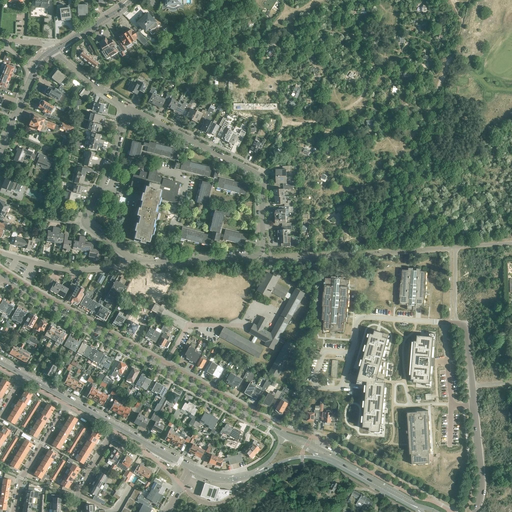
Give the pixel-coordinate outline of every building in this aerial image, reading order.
[(52,0),(35,0),(35,6),(39,7),(39,8),(47,8),(47,0),(52,1),(52,0)] [(267,0),(263,7),(270,11),(277,0),(276,0),(267,0)] [(87,3),(82,3),(78,3),(78,5),(78,16),(79,17),(81,17),(83,16),(83,15),(84,17),(87,17),(87,15),(87,3)] [(66,20),(65,19),(66,19),(67,21),(70,20),(70,18),(68,6),(63,7),(63,4),(57,5),(57,10),(60,9),(61,20),(61,21),(62,21),(65,21),(65,20),(66,20)] [(155,22),(154,22),(147,14),(138,22),(144,30),(147,28),(149,27),(151,30),(154,28),(155,28),(156,27),(157,25),(157,24),(157,23),(156,23),(155,22)] [(124,32),(131,42),(137,39),(143,45),(147,41),(140,34),(138,32),(135,34),(133,31),(131,29),(129,31),(128,29),(124,32)] [(227,39),(234,36),(231,30),(224,32),(227,39)] [(133,45),(131,42),(124,32),(121,34),(122,35),(119,37),(121,39),(120,39),(120,40),(117,42),(123,51),(126,49),(133,45)] [(106,59),(118,51),(119,52),(121,51),(118,46),(117,47),(115,44),(114,45),(111,39),(107,41),(105,38),(101,40),(102,41),(98,43),(100,46),(103,51),(102,52),(106,59)] [(87,62),(92,56),(89,54),(89,55),(83,51),(79,56),(80,57),(80,58),(81,59),(83,59),(87,62)] [(9,63),(12,58),(4,55),(2,60),(9,63)] [(94,58),(92,56),(87,62),(90,65),(91,67),(92,67),(93,67),(94,68),(98,63),(93,59),(94,58)] [(2,74),(10,78),(10,77),(11,77),(12,75),(12,74),(12,72),(14,73),(16,68),(15,68),(15,67),(11,65),(10,66),(6,64),(2,74)] [(62,74),(57,70),(56,69),(50,76),(59,84),(62,86),(63,86),(65,84),(64,82),(66,78),(67,79),(71,82),(80,89),(82,86),(74,79),(64,72),(62,74)] [(10,78),(2,74),(0,77),(0,85),(8,88),(9,84),(8,83),(8,81),(9,81),(10,79),(10,78)] [(143,93),(147,86),(138,81),(136,84),(133,82),(128,90),(136,95),(139,91),(143,93)] [(59,87),(57,90),(53,88),(53,89),(49,87),(48,90),(46,89),(44,92),(47,94),(46,94),(56,100),(57,99),(58,100),(60,97),(59,96),(60,93),(62,94),(64,91),(59,87)] [(85,99),(90,92),(83,87),(77,94),(85,99)] [(154,106),(159,96),(155,94),(155,95),(152,94),(155,89),(152,87),(148,94),(151,96),(148,102),(154,106)] [(167,101),(170,96),(167,95),(164,100),(162,99),(162,98),(159,96),(154,106),(160,109),(163,102),(166,103),(167,101)] [(173,112),(178,102),(174,100),(175,97),(171,95),(170,96),(167,101),(170,102),(167,108),(169,109),(169,110),(173,112)] [(55,104),(53,107),(43,101),(43,102),(41,100),(39,104),(40,104),(38,107),(42,109),(41,110),(45,112),(44,115),(49,117),(53,119),(60,122),(61,121),(59,120),(59,118),(50,115),(49,114),(51,111),(53,112),(55,108),(57,105),(55,104)] [(186,109),(189,103),(187,102),(186,103),(184,102),(182,104),(178,102),(173,112),(177,114),(178,113),(180,114),(183,109),(185,110),(186,109)] [(191,120),(195,112),(189,109),(192,105),(191,105),(192,103),(190,102),(189,103),(186,109),(188,111),(185,116),(191,120)] [(106,114),(108,109),(103,108),(104,105),(94,103),(92,110),(106,114)] [(207,133),(212,123),(212,122),(208,120),(211,114),(214,109),(209,107),(206,112),(203,119),(202,121),(205,123),(204,126),(203,126),(201,130),(207,133)] [(203,119),(206,112),(202,110),(200,113),(196,110),(195,112),(191,120),(197,123),(200,118),(203,119)] [(103,124),(105,116),(90,113),(88,121),(103,124)] [(40,129),(43,120),(34,116),(32,120),(31,121),(30,121),(29,123),(30,124),(30,125),(29,128),(34,130),(35,128),(39,130),(40,129)] [(227,142),(232,132),(233,131),(227,128),(229,123),(225,120),(225,119),(223,117),(219,125),(222,127),(220,130),(223,132),(222,134),(223,134),(221,138),(227,142)] [(55,124),(43,120),(40,129),(42,130),(45,132),(47,127),(53,129),(54,128),(55,130),(57,125),(55,124)] [(98,129),(99,128),(102,129),(103,125),(88,122),(86,130),(95,132),(99,133),(100,129),(98,129)] [(60,126),(57,125),(55,130),(57,131),(59,130),(60,128),(71,133),(73,127),(61,123),(60,126)] [(218,126),(212,123),(207,133),(210,134),(210,133),(214,135),(218,126)] [(238,135),(232,132),(227,142),(227,143),(233,146),(235,141),(236,142),(237,140),(241,142),(245,133),(241,130),(238,135)] [(89,140),(103,144),(104,141),(98,139),(100,135),(90,132),(89,140)] [(249,150),(248,152),(252,154),(253,152),(255,153),(259,146),(261,148),(264,142),(255,137),(249,150)] [(102,147),(103,144),(89,140),(87,148),(96,150),(98,151),(99,147),(97,147),(97,146),(102,147)] [(130,149),(140,151),(142,143),(132,141),(130,149)] [(151,153),(154,143),(148,142),(148,144),(143,142),(143,146),(145,146),(144,151),(151,153)] [(161,145),(154,143),(151,153),(159,155),(161,145)] [(169,147),(161,145),(159,155),(167,157),(169,147)] [(33,161),(36,155),(32,154),(33,152),(22,148),(22,149),(17,147),(14,153),(16,154),(13,160),(17,162),(18,161),(22,163),(26,155),(31,157),(30,159),(33,161)] [(177,149),(169,147),(167,157),(174,159),(177,149)] [(138,158),(140,151),(130,149),(128,155),(138,158)] [(85,158),(100,162),(101,159),(94,157),(95,153),(87,151),(85,158)] [(53,168),(55,161),(38,154),(36,161),(38,162),(36,165),(48,170),(49,166),(53,168)] [(100,165),(100,162),(85,158),(84,165),(91,167),(92,163),(100,165)] [(188,172),(190,162),(183,160),(181,170),(188,172)] [(195,174),(197,164),(190,162),(188,172),(195,174)] [(202,175),(204,166),(197,164),(195,174),(202,175)] [(76,174),(84,176),(85,171),(91,173),(92,170),(78,166),(76,174)] [(211,167),(204,166),(202,175),(209,177),(211,167)] [(276,176),(286,176),(286,171),(289,171),(289,166),(282,166),(283,169),(276,169),(276,176)] [(138,189),(137,189),(136,189),(135,190),(135,191),(134,191),(134,193),(133,193),(136,194),(137,194),(138,194),(139,194),(139,193),(140,193),(140,192),(142,193),(140,201),(142,201),(140,208),(138,207),(136,215),(138,216),(140,216),(138,223),(136,223),(134,231),(136,231),(134,241),(145,243),(146,241),(149,242),(151,235),(153,235),(155,227),(153,227),(155,220),(156,220),(158,212),(155,211),(157,204),(158,205),(160,197),(164,198),(164,200),(178,203),(180,195),(177,195),(180,183),(158,177),(158,175),(161,176),(162,174),(156,173),(157,171),(150,169),(149,173),(140,171),(139,176),(133,175),(130,186),(139,188),(138,189)] [(83,181),(84,176),(76,174),(74,182),(88,185),(89,182),(83,181)] [(283,186),(293,186),(293,183),(289,183),(289,181),(286,181),(286,176),(276,176),(276,183),(283,183),(283,186)] [(216,187),(223,189),(226,179),(219,177),(217,184),(216,187)] [(23,186),(18,184),(5,179),(2,186),(7,188),(6,190),(10,191),(11,189),(20,193),(23,186)] [(230,191),(233,181),(226,179),(223,189),(230,191)] [(200,188),(210,191),(212,184),(202,181),(200,188)] [(237,193),(240,183),(233,181),(230,191),(237,193)] [(247,185),(240,183),(237,193),(245,195),(247,185)] [(74,184),(73,188),(67,186),(66,190),(79,194),(81,189),(87,190),(87,187),(74,184)] [(293,189),(293,186),(283,186),(283,189),(274,189),(274,196),(285,196),(284,189),(290,189),(293,189)] [(208,198),(210,191),(200,188),(198,195),(208,198)] [(67,207),(69,201),(70,201),(70,202),(74,203),(75,198),(79,199),(80,195),(66,192),(65,195),(62,194),(60,198),(64,199),(62,206),(67,207)] [(206,205),(208,198),(198,195),(196,202),(206,205)] [(285,206),(291,206),(291,200),(288,200),(288,199),(286,200),(286,196),(285,196),(274,196),(274,200),(275,200),(276,203),(280,203),(280,204),(284,203),(285,206)] [(117,207),(119,202),(105,198),(103,203),(117,207)] [(0,209),(6,212),(8,208),(9,208),(10,206),(9,206),(4,204),(5,202),(0,200),(0,209)] [(275,216),(286,216),(286,209),(289,209),(291,209),(291,206),(285,206),(279,206),(279,209),(275,209),(275,216)] [(213,217),(223,219),(224,215),(228,217),(229,214),(224,212),(214,210),(213,217)] [(286,223),(286,216),(275,216),(275,223),(282,223),(282,226),(291,226),(291,223),(286,223)] [(334,217),(333,216),(328,219),(329,220),(328,221),(329,223),(328,224),(329,224),(330,224),(332,223),(333,224),(337,221),(335,218),(336,218),(335,216),(334,217)] [(221,226),(223,219),(213,217),(211,224),(221,226)] [(209,231),(212,232),(219,233),(221,226),(211,224),(209,231)] [(293,226),(291,226),(282,226),(282,229),(278,229),(278,236),(287,236),(287,229),(293,229),(293,226)] [(54,242),(56,228),(53,227),(52,233),(48,232),(46,241),(54,242)] [(60,228),(56,228),(54,242),(62,244),(63,234),(59,234),(60,228)] [(187,240),(190,230),(183,228),(180,238),(187,240)] [(22,248),(24,239),(16,237),(18,230),(14,229),(11,236),(16,237),(13,245),(22,248)] [(194,242),(197,232),(190,230),(187,240),(194,242)] [(230,241),(232,231),(225,230),(224,234),(223,238),(223,239),(230,241)] [(237,243),(239,233),(232,231),(230,241),(237,243)] [(201,243),(204,234),(197,232),(194,242),(201,243)] [(211,235),(211,236),(214,237),(214,240),(218,241),(219,237),(223,238),(224,234),(219,233),(212,232),(211,235)] [(246,235),(239,233),(237,243),(244,245),(246,235)] [(209,245),(211,236),(211,235),(204,234),(201,243),(209,245)] [(69,251),(71,241),(67,241),(68,235),(65,235),(62,248),(66,249),(66,251),(69,251)] [(80,250),(82,237),(80,236),(79,242),(74,241),(73,241),(73,249),(80,250)] [(290,236),(287,236),(278,236),(278,243),(283,243),(283,246),(290,246),(290,243),(288,243),(287,239),(290,239),(290,236)] [(89,251),(90,242),(84,242),(85,237),(82,237),(80,250),(89,251)] [(24,239),(22,248),(30,250),(32,241),(24,239)] [(98,258),(98,257),(98,256),(99,247),(94,247),(94,249),(93,249),(93,243),(90,242),(89,251),(89,257),(98,258)] [(407,309),(416,310),(416,306),(423,306),(423,303),(424,303),(424,299),(425,299),(426,285),(425,285),(426,271),(420,271),(421,269),(416,268),(416,271),(412,270),(412,268),(408,268),(408,270),(402,270),(401,283),(400,283),(399,298),(400,298),(400,302),(400,305),(407,305),(407,309)] [(262,316),(257,325),(254,323),(249,332),(255,335),(251,342),(249,340),(249,341),(242,337),(224,327),(223,330),(220,329),(219,332),(221,333),(219,336),(237,346),(258,357),(263,348),(256,345),(257,345),(254,343),(257,337),(266,342),(265,344),(274,349),(305,293),(296,289),(292,295),(287,292),(288,291),(276,284),(281,274),(275,271),(273,275),(267,272),(257,290),(269,297),(271,291),(284,298),(285,297),(290,299),(271,333),(263,328),(268,319),(262,316)] [(101,274),(96,282),(101,284),(105,277),(101,274)] [(325,278),(324,285),(324,292),(323,292),(322,306),(323,306),(322,320),(324,320),(323,329),(326,329),(326,330),(330,330),(332,331),(333,332),(334,332),(335,332),(335,331),(336,331),(341,331),(341,330),(344,331),(344,322),(346,322),(347,308),(348,308),(349,294),(348,294),(349,287),(349,280),(343,279),(343,277),(339,277),(339,278),(335,277),(331,276),(331,278),(325,278)] [(56,293),(61,285),(52,280),(52,279),(49,278),(47,283),(49,285),(52,286),(50,290),(56,293)] [(114,283),(110,289),(102,305),(108,308),(114,298),(119,301),(127,287),(115,280),(114,283)] [(72,302),(73,301),(80,288),(80,286),(78,285),(79,283),(76,281),(74,284),(71,289),(74,291),(69,301),(72,302)] [(68,289),(61,285),(56,293),(63,297),(68,289)] [(84,288),(80,286),(80,288),(73,301),(74,301),(73,303),(77,305),(78,303),(83,295),(81,294),(83,290),(84,288)] [(87,311),(93,300),(87,297),(88,294),(87,293),(86,294),(85,296),(79,306),(87,311)] [(2,313),(9,301),(3,298),(0,303),(0,312),(2,313)] [(96,315),(101,306),(104,300),(100,298),(98,302),(99,302),(98,303),(97,306),(96,306),(92,313),(95,315),(96,315)] [(97,306),(98,303),(93,300),(87,311),(92,313),(96,306),(97,306)] [(15,304),(9,301),(2,313),(1,316),(3,317),(4,314),(8,316),(15,304)] [(160,306),(155,303),(151,310),(156,313),(160,307),(160,306)] [(19,325),(20,323),(22,324),(25,318),(23,317),(27,310),(18,305),(11,318),(16,321),(15,323),(19,325)] [(111,311),(101,306),(96,315),(99,317),(102,319),(105,321),(111,311)] [(121,326),(126,317),(123,315),(123,316),(118,313),(113,322),(112,324),(115,326),(116,324),(118,325),(121,326)] [(30,314),(23,326),(21,325),(18,330),(20,331),(19,332),(22,334),(25,328),(30,330),(37,317),(36,315),(34,314),(32,315),(30,314)] [(44,320),(43,321),(41,320),(39,325),(36,323),(34,328),(36,330),(39,331),(40,329),(43,331),(47,323),(46,323),(46,321),(44,320)] [(138,328),(140,325),(139,324),(139,322),(135,320),(134,321),(131,320),(131,321),(129,320),(125,329),(125,330),(125,331),(127,333),(128,332),(129,331),(133,334),(135,330),(137,331),(139,328),(138,328)] [(4,327),(1,332),(1,333),(4,335),(8,329),(11,323),(8,321),(6,322),(4,327)] [(167,324),(161,334),(159,338),(160,338),(157,343),(160,345),(160,346),(162,347),(163,346),(163,347),(164,346),(167,347),(169,342),(167,341),(169,336),(170,335),(167,334),(166,335),(164,333),(165,331),(167,332),(169,330),(170,331),(173,326),(174,325),(168,322),(167,324)] [(161,334),(167,324),(165,323),(163,327),(161,330),(156,328),(155,330),(149,341),(152,343),(153,341),(155,342),(160,333),(161,334)] [(50,338),(56,328),(54,327),(54,326),(54,325),(52,324),(50,324),(44,335),(44,336),(49,340),(50,338)] [(149,341),(155,330),(150,327),(145,336),(147,338),(146,339),(149,341)] [(56,341),(62,329),(59,328),(58,328),(58,330),(56,328),(50,338),(56,341)] [(56,341),(54,343),(58,346),(60,343),(61,344),(67,334),(65,333),(65,332),(65,331),(62,329),(56,341)] [(358,377),(357,381),(360,381),(363,381),(367,382),(366,385),(366,388),(366,392),(365,401),(364,407),(363,416),(363,422),(362,427),(363,427),(369,428),(369,431),(375,431),(376,431),(378,432),(380,432),(380,424),(381,424),(383,410),(383,409),(384,399),(384,394),(385,387),(385,382),(384,382),(384,377),(386,378),(387,362),(382,360),(383,356),(384,350),(387,342),(387,339),(389,334),(374,330),(373,334),(370,333),(369,334),(369,337),(366,345),(365,351),(362,360),(361,366),(358,377)] [(11,343),(14,345),(19,335),(16,333),(11,343)] [(69,349),(75,339),(72,337),(73,335),(70,334),(69,336),(63,346),(69,349)] [(411,375),(411,379),(413,380),(413,382),(425,383),(430,384),(430,381),(430,373),(431,366),(431,365),(433,366),(434,358),(432,358),(432,357),(432,346),(433,340),(433,337),(429,336),(417,335),(416,341),(415,341),(414,341),(414,342),(412,363),(411,375)] [(30,336),(28,339),(38,345),(40,342),(36,340),(37,339),(34,338),(30,336)] [(75,352),(81,340),(79,339),(78,341),(75,339),(69,349),(75,352)] [(285,340),(270,372),(279,377),(294,344),(285,340)] [(82,355),(87,345),(86,345),(87,343),(83,341),(77,352),(82,355)] [(9,353),(15,356),(18,349),(19,349),(20,348),(17,346),(16,348),(13,346),(14,345),(11,344),(8,348),(11,350),(9,353)] [(87,358),(94,347),(90,345),(89,347),(87,345),(82,355),(87,358)] [(190,359),(195,351),(196,349),(190,346),(184,356),(190,359)] [(93,360),(98,351),(96,350),(97,348),(94,347),(87,358),(93,360)] [(15,356),(20,359),(24,352),(19,349),(18,349),(15,356)] [(216,349),(214,352),(223,357),(224,354),(216,349)] [(31,353),(25,350),(24,352),(20,359),(26,362),(30,355),(31,353)] [(96,366),(104,352),(101,351),(100,352),(98,351),(93,360),(91,363),(96,366)] [(198,353),(195,351),(190,359),(189,361),(195,364),(196,363),(201,354),(201,353),(199,351),(198,353)] [(103,366),(108,357),(106,356),(107,354),(104,352),(96,366),(102,368),(103,366)] [(203,355),(202,358),(197,365),(198,366),(198,367),(200,368),(201,367),(202,368),(206,360),(208,357),(203,355)] [(110,358),(108,357),(103,366),(105,367),(103,369),(107,371),(108,369),(114,358),(111,356),(110,358)] [(56,361),(56,362),(54,365),(49,363),(47,366),(46,365),(45,368),(46,368),(43,372),(51,376),(56,367),(58,368),(61,363),(56,361)] [(126,369),(127,366),(126,366),(126,365),(125,364),(124,363),(123,364),(120,362),(117,368),(116,367),(111,375),(115,377),(117,374),(121,375),(122,373),(122,374),(124,369),(126,369)] [(213,375),(219,365),(213,362),(208,371),(208,372),(213,375)] [(224,368),(219,365),(213,375),(218,378),(219,378),(224,368)] [(133,368),(127,379),(132,381),(131,384),(134,386),(137,379),(135,377),(138,371),(137,371),(138,370),(134,368),(134,369),(133,368)] [(232,385),(237,376),(231,372),(226,381),(227,383),(232,385)] [(69,386),(74,377),(68,374),(64,383),(69,386)] [(141,387),(146,378),(144,377),(145,376),(144,375),(142,374),(141,374),(136,384),(138,385),(137,387),(140,389),(141,387)] [(107,384),(111,386),(113,381),(105,376),(102,382),(107,384)] [(243,379),(237,376),(232,385),(237,388),(238,388),(243,379)] [(74,389),(78,382),(79,380),(74,377),(69,386),(74,389)] [(95,378),(92,377),(90,382),(92,383),(93,384),(86,396),(92,399),(97,390),(94,388),(96,383),(93,382),(95,378)] [(148,379),(146,378),(141,387),(146,390),(152,380),(152,379),(149,377),(148,378),(148,379)] [(0,383),(0,384),(7,388),(10,383),(3,379),(0,383)] [(79,380),(78,382),(74,389),(80,392),(85,383),(82,382),(79,380)] [(156,394),(161,385),(158,383),(155,382),(153,380),(145,393),(149,395),(151,391),(153,392),(156,394)] [(245,393),(251,396),(257,385),(253,383),(252,384),(250,383),(245,392),(245,393)] [(164,386),(161,385),(156,394),(158,395),(157,396),(160,398),(161,398),(161,397),(162,397),(167,388),(164,387),(164,386)] [(257,385),(251,396),(256,399),(257,399),(262,390),(262,388),(257,385)] [(281,400),(285,392),(286,391),(287,392),(289,389),(284,387),(278,398),(281,400)] [(22,395),(29,399),(32,394),(25,390),(22,395)] [(97,402),(102,393),(97,390),(92,399),(97,402)] [(278,390),(276,392),(275,395),(269,392),(269,393),(266,391),(262,400),(264,401),(264,403),(265,404),(266,405),(267,405),(269,406),(274,397),(277,399),(281,392),(278,390)] [(108,396),(102,393),(97,402),(103,405),(108,396)] [(171,395),(168,400),(167,400),(168,400),(165,399),(162,404),(165,405),(166,403),(167,404),(176,409),(178,406),(174,404),(178,396),(173,393),(171,395)] [(26,404),(29,399),(22,395),(19,400),(26,404)] [(281,400),(276,410),(279,412),(282,413),(288,403),(289,401),(282,397),(281,400)] [(16,405),(23,409),(26,404),(19,400),(16,405)] [(119,405),(120,403),(117,401),(115,400),(110,409),(115,412),(119,405)] [(188,411),(192,403),(187,401),(186,403),(184,402),(181,409),(180,412),(186,415),(188,411)] [(119,405),(115,412),(121,415),(125,408),(124,408),(125,407),(123,406),(123,405),(121,403),(119,405)] [(197,406),(192,403),(188,411),(190,413),(190,414),(188,416),(192,418),(189,424),(192,426),(197,418),(193,416),(197,409),(196,409),(197,406)] [(320,403),(320,406),(319,417),(322,417),(322,419),(325,420),(324,422),(330,423),(331,415),(331,413),(330,413),(330,411),(327,410),(327,412),(323,412),(324,404),(320,403)] [(44,409),(51,413),(54,408),(47,404),(44,409)] [(16,405),(13,410),(20,414),(23,409),(16,405)] [(126,406),(125,408),(121,415),(126,418),(131,409),(132,408),(130,406),(129,408),(126,406)] [(314,410),(314,413),(308,412),(307,415),(304,415),(304,420),(307,421),(314,421),(314,419),(319,419),(319,417),(320,406),(315,406),(315,410),(314,410)] [(163,426),(158,423),(162,415),(160,414),(163,408),(161,407),(151,423),(154,424),(150,431),(155,434),(156,431),(160,433),(163,426)] [(48,418),(51,413),(44,409),(43,411),(41,410),(39,412),(48,418)] [(20,414),(13,410),(10,415),(17,419),(20,414)] [(428,410),(417,411),(417,412),(407,412),(407,417),(408,417),(408,422),(408,430),(409,430),(409,436),(408,436),(409,444),(410,444),(410,450),(409,450),(409,454),(411,454),(412,464),(416,464),(416,463),(425,463),(431,463),(430,453),(431,453),(430,449),(429,443),(430,443),(430,435),(429,435),(429,429),(429,421),(428,421),(428,416),(429,416),(428,410)] [(48,418),(39,412),(36,417),(38,418),(45,423),(48,418)] [(206,424),(211,415),(205,412),(202,416),(201,415),(200,418),(201,418),(200,420),(197,418),(192,426),(196,428),(200,422),(203,424),(204,423),(206,424)] [(139,425),(144,416),(139,413),(133,422),(139,425)] [(14,424),(17,419),(10,415),(7,420),(14,424)] [(67,420),(74,424),(77,419),(70,415),(67,420)] [(218,419),(211,415),(206,424),(209,426),(208,427),(212,429),(210,432),(214,434),(217,429),(214,426),(215,426),(217,424),(215,423),(218,419)] [(149,419),(144,416),(139,425),(144,428),(149,419)] [(42,427),(45,423),(38,418),(35,423),(42,427)] [(71,429),(74,424),(67,420),(64,425),(71,429)] [(32,428),(39,432),(42,427),(35,423),(32,428)] [(227,438),(233,428),(228,426),(228,425),(226,424),(225,424),(224,428),(223,427),(222,429),(220,432),(220,433),(222,434),(222,435),(227,438)] [(68,434),(71,429),(64,425),(61,430),(68,434)] [(0,431),(7,435),(10,431),(3,426),(0,431)] [(164,439),(170,442),(175,432),(172,430),(173,428),(171,427),(164,439)] [(36,437),(39,432),(32,428),(29,433),(36,437)] [(233,428),(229,436),(235,439),(234,440),(237,442),(239,438),(240,436),(239,436),(240,432),(240,431),(238,430),(238,431),(233,428)] [(65,439),(68,434),(61,430),(58,435),(65,439)] [(91,435),(97,439),(101,434),(94,430),(91,435)] [(175,445),(182,433),(180,435),(175,432),(170,442),(175,445)] [(188,442),(191,438),(182,433),(175,445),(180,448),(185,440),(188,442)] [(62,444),(65,439),(58,435),(55,440),(62,444)] [(97,439),(91,435),(88,440),(95,444),(97,439)] [(22,445),(29,449),(32,444),(25,440),(22,445)] [(59,449),(62,444),(55,440),(52,445),(59,449)] [(95,444),(88,440),(85,444),(92,449),(95,444)] [(249,448),(255,454),(259,449),(255,445),(257,442),(255,440),(253,443),(249,448)] [(92,449),(85,444),(82,449),(89,454),(92,449)] [(194,455),(198,447),(193,444),(189,452),(191,453),(191,454),(193,455),(194,454),(194,455)] [(29,449),(22,445),(19,450),(26,454),(29,449)] [(204,450),(198,447),(194,455),(195,455),(195,456),(197,457),(198,457),(200,458),(204,450)] [(255,454),(249,448),(245,453),(242,453),(242,451),(238,452),(238,454),(240,454),(241,456),(247,454),(251,458),(255,454)] [(77,453),(79,454),(86,458),(89,454),(82,449),(80,452),(78,451),(77,453)] [(113,463),(120,452),(114,449),(108,459),(113,463)] [(26,454),(19,450),(16,455),(23,459),(26,454)] [(46,455),(53,459),(56,454),(49,450),(46,455)] [(211,455),(208,453),(207,455),(211,457),(208,463),(214,465),(217,457),(211,455)] [(83,463),(86,458),(79,454),(76,459),(83,463)] [(228,457),(231,456),(231,454),(227,455),(227,457),(223,459),(217,457),(214,465),(220,467),(222,462),(228,460),(228,457)] [(242,461),(241,456),(240,454),(238,454),(231,456),(228,457),(228,460),(230,465),(242,461)] [(16,455),(13,459),(20,464),(23,459),(16,455)] [(43,459),(50,464),(53,459),(46,455),(43,459)] [(122,477),(122,480),(123,481),(129,472),(127,470),(128,467),(132,461),(130,461),(131,459),(126,456),(123,461),(120,459),(116,465),(126,471),(123,475),(122,476),(122,477)] [(17,469),(20,464),(13,459),(10,464),(17,469)] [(50,464),(43,459),(40,464),(47,469),(50,464)] [(48,470),(47,469),(40,464),(37,469),(44,473),(46,471),(47,472),(48,470)] [(70,469),(77,473),(80,468),(73,464),(70,469)] [(140,476),(145,468),(140,465),(139,466),(138,465),(134,470),(135,470),(134,472),(140,476)] [(150,471),(145,468),(140,476),(138,479),(145,484),(143,486),(147,488),(150,483),(146,481),(148,478),(151,473),(150,472),(150,471)] [(38,478),(39,477),(43,480),(45,477),(48,479),(49,477),(44,473),(37,469),(34,474),(36,476),(36,477),(38,478)] [(77,473),(70,469),(67,474),(74,478),(77,473)] [(97,478),(103,482),(106,484),(109,477),(108,477),(110,474),(105,470),(103,473),(100,472),(97,478)] [(123,481),(126,483),(128,484),(133,475),(131,474),(132,473),(129,472),(123,481)] [(71,483),(74,478),(67,474),(64,479),(71,483)] [(97,478),(93,485),(99,489),(103,482),(97,478)] [(153,490),(160,494),(162,495),(166,488),(161,485),(163,482),(155,478),(153,481),(157,483),(153,490)] [(68,488),(71,483),(64,479),(61,484),(68,488)] [(333,492),(337,485),(332,482),(326,492),(329,493),(330,491),(333,492)] [(219,488),(204,483),(200,497),(215,502),(219,488)] [(101,490),(99,489),(93,485),(89,492),(92,493),(92,494),(95,496),(95,495),(96,495),(98,496),(101,490)] [(25,496),(33,497),(34,491),(34,488),(29,487),(28,490),(26,490),(25,496)] [(155,503),(160,494),(153,490),(151,489),(146,498),(139,494),(138,496),(137,497),(142,500),(146,502),(148,499),(155,503)] [(220,489),(219,489),(218,489),(215,497),(215,498),(221,499),(229,495),(229,490),(220,489)] [(353,491),(351,495),(357,499),(356,501),(357,501),(357,502),(355,505),(360,508),(362,505),(363,503),(367,506),(370,507),(372,503),(369,501),(370,500),(353,491)] [(53,503),(61,504),(61,498),(57,498),(57,495),(51,495),(51,498),(53,498),(53,503)] [(139,511),(141,511),(149,511),(152,509),(145,505),(146,502),(142,500),(140,503),(143,504),(139,511)]
